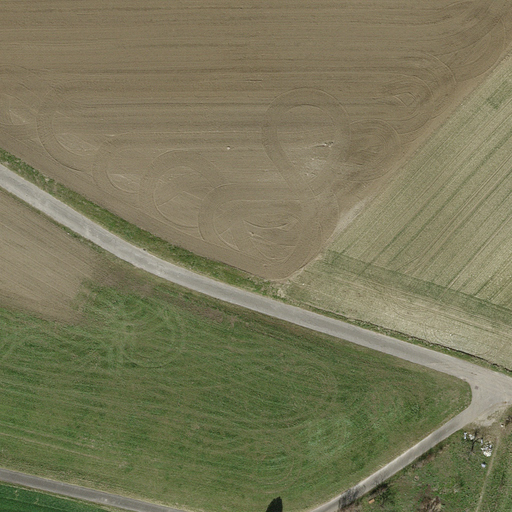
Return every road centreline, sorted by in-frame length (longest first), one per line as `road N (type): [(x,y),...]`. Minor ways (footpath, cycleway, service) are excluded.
road 1 (unclassified): [(511,387),(153,263),(0,174)]
road 2 (track): [(498,382),(479,408),(325,511)]
road 3 (track): [(168,511),(0,472)]
